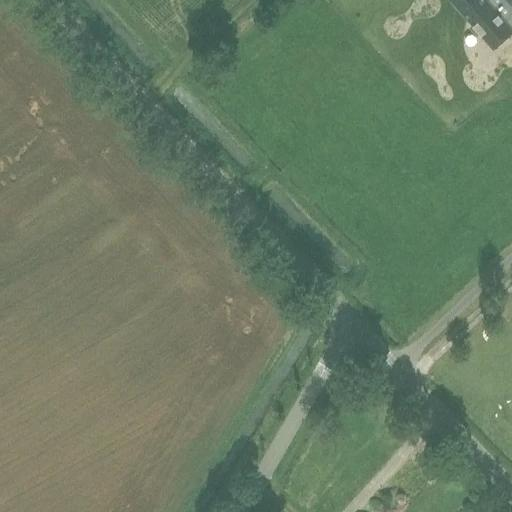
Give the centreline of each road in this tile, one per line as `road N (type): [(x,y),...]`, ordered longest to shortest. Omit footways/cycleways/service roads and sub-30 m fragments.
road 1 (unclassified): [(350,323),(44,0)]
road 2 (unclassified): [(511,490),(350,323)]
road 3 (unclassified): [(241,511),(350,323)]
